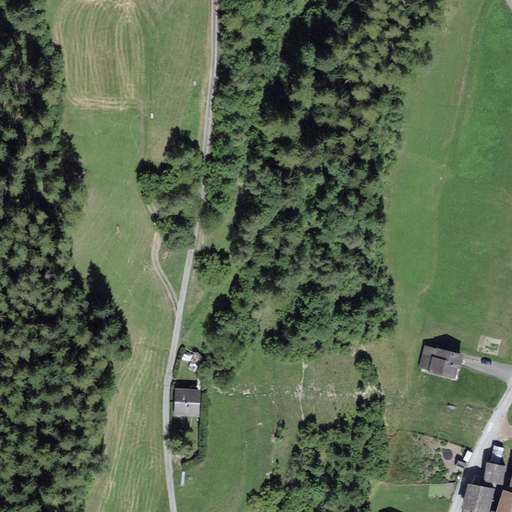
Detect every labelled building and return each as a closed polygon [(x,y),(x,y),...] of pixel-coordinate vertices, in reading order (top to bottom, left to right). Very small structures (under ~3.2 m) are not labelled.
[(426,345),(421,365),(455,374),(461,354),(426,345)] [(201,388),(178,387),(176,410),(200,412),(201,388)] [(492,461),(501,462),(503,447),(494,446),(492,461)] [(505,465),(489,462),(486,478),(502,481),(505,465)] [(493,488),(470,483),(465,504),(488,509),(493,488)] [(511,511),(511,492),(504,490),(498,510),(504,511),(511,511)]
